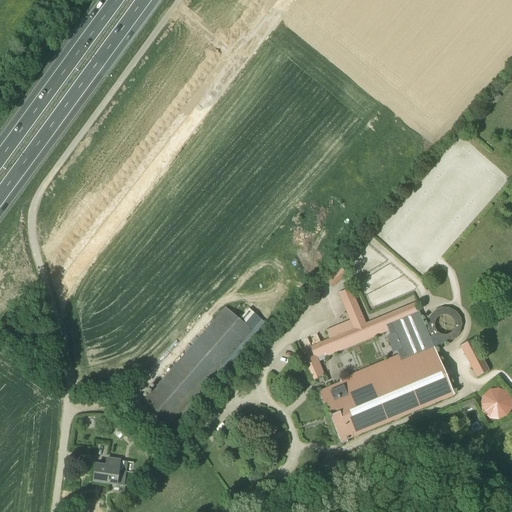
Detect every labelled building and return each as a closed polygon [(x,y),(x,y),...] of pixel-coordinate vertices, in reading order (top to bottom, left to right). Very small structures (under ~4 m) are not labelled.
[(494,91),(464,126),(469,131),(494,103),(495,104),(501,97),(494,91)] [(323,276),(332,285),(346,272),(338,263),(323,276)] [(318,390),(317,391),(329,419),(330,419),(340,443),(453,395),(433,348),(441,345),(446,341),(447,342),(454,340),(459,333),(462,326),(460,318),(456,312),(449,308),(441,308),(434,311),(428,317),(426,324),(428,332),(431,336),(429,337),(415,303),(365,324),(350,288),(338,293),(350,321),(353,329),(339,335),(329,339),(301,351),(313,381),(324,376),(316,358),(393,326),(407,359),(321,395),(318,390)] [(251,331),(225,308),(143,402),(169,424),(251,331)] [(329,339),(339,335),(336,327),(326,331),(329,339)] [(460,346),(476,377),(488,371),(473,340),(460,346)] [(489,389),(482,396),(480,404),(482,413),(489,419),(498,421),(507,417),(511,409),(511,405),(511,399),(507,392),(498,388),(489,389)] [(472,432),(482,429),(478,413),(467,416),(472,432)] [(123,435),(130,441),(134,436),(127,430),(123,435)] [(444,446),(435,441),(430,437),(426,444),(440,452),(443,447),(444,446)] [(93,482),(116,485),(124,486),(127,462),(119,461),(106,459),(105,466),(95,465),(93,482)] [(94,511),(97,498),(87,496),(84,511),(94,511)]
